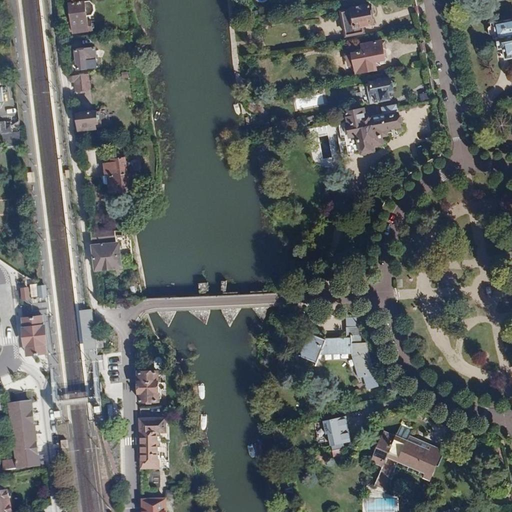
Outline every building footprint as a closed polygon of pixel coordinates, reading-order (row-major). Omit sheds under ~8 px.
[(86,1),(71,2),(74,32),(94,30),(92,15),(87,16),(86,1)] [(367,30),(366,26),(378,23),(374,4),(350,9),(354,28),(355,28),(356,32),(367,30)] [(507,62),(511,60),(511,21),(487,26),(490,42),(494,41),(497,56),(505,54),(507,62)] [(384,41),(365,45),(366,52),(356,54),(360,72),(379,68),(377,62),(388,59),(384,41)] [(94,47),(76,49),(78,68),(96,66),(94,47)] [(90,88),(89,73),(67,75),(68,79),(70,82),(76,82),(77,90),(90,88)] [(377,94),(378,102),(393,99),(391,92),(395,91),(392,79),(373,83),(375,95),(377,94)] [(383,139),(390,138),(388,131),(391,131),(403,128),(398,107),(387,109),(388,118),(370,122),(368,111),(349,115),(354,139),(361,138),(364,156),(376,153),(375,147),(384,144),(383,139)] [(97,110),(78,113),(80,129),(98,127),(97,122),(99,121),(97,110)] [(9,121),(0,121),(0,132),(0,133),(11,133),(12,133),(11,125),(10,121),(9,121)] [(105,160),(107,174),(103,174),(105,184),(112,183),(113,192),(132,189),(127,156),(105,160)] [(88,230),(94,272),(122,269),(119,242),(114,233),(88,230)] [(154,311),(157,311),(158,312),(168,326),(176,312),(176,311),(182,310),(190,310),(191,312),(206,325),(209,312),(209,309),(221,309),(221,311),(229,327),(240,310),(240,308),(250,308),(252,308),(252,309),(263,322),(269,308),(269,307),(279,306),(279,305),(280,303),(281,300),(283,295),(283,294),(284,293),(269,293),(269,291),(251,292),(251,294),(249,294),(238,294),(238,292),(227,292),(227,281),(220,281),(220,292),(219,292),(220,295),(213,295),(208,296),(208,295),(208,283),(198,283),(199,296),(189,296),(175,297),(175,296),(157,296),(157,298),(143,298),(143,299),(144,301),(145,306),(147,310),(147,312),(147,313),(154,311)] [(46,285),(38,285),(39,298),(47,297),(46,285)] [(28,287),(20,288),(21,300),(29,299),(28,287)] [(81,310),(80,311),(84,350),(85,349),(92,349),(97,348),(92,309),(89,309),(87,310),(81,310)] [(25,318),(20,318),(21,327),(21,328),(20,328),(22,348),(24,348),(23,349),(24,358),(34,357),(33,356),(37,355),(37,356),(47,355),(46,346),(47,346),(45,325),(43,325),(42,316),(33,317),(33,318),(29,318),(29,317),(25,318)] [(356,337),(329,339),(312,333),(304,356),(320,363),(324,354),(358,352),(363,376),(378,373),(371,340),(365,341),(364,333),(355,334),(356,337)] [(295,371),(296,358),(286,358),(285,371),(295,371)] [(57,417),(60,417),(60,411),(60,406),(60,404),(64,404),(66,404),(66,408),(76,407),(84,406),(88,406),(88,402),(91,401),(94,401),(94,402),(94,407),(94,413),(97,413),(100,413),(100,407),(100,402),(100,397),(100,396),(100,395),(100,394),(99,393),(99,392),(99,391),(99,390),(99,389),(99,388),(99,387),(99,386),(99,385),(99,384),(99,383),(99,382),(98,378),(98,377),(98,376),(98,375),(98,374),(98,373),(98,372),(98,371),(98,370),(98,369),(98,368),(98,367),(97,366),(97,365),(97,364),(95,364),(94,364),(94,365),(94,366),(94,367),(94,368),(94,369),(94,370),(94,371),(94,372),(94,373),(94,374),(94,375),(94,376),(94,377),(95,377),(95,378),(95,382),(95,383),(95,384),(95,385),(95,386),(95,387),(95,388),(95,389),(96,390),(96,391),(96,392),(96,393),(96,394),(96,395),(96,396),(96,397),(91,398),(87,398),(87,394),(83,394),(75,395),(65,396),(65,400),(64,400),(57,401),(57,400),(57,399),(57,398),(57,397),(57,396),(57,395),(57,394),(57,393),(57,392),(57,391),(57,390),(56,389),(56,388),(56,387),(56,386),(56,382),(56,381),(56,380),(56,379),(56,378),(56,377),(56,376),(55,375),(55,374),(55,373),(55,372),(55,371),(55,370),(55,369),(55,368),(53,368),(51,368),(51,369),(51,370),(51,371),(51,372),(51,373),(52,373),(52,374),(52,375),(52,376),(52,377),(52,378),(52,379),(52,380),(52,381),(52,382),(52,386),(53,387),(53,388),(53,389),(53,390),(53,391),(53,392),(53,393),(53,394),(53,395),(53,396),(53,397),(53,398),(53,399),(54,399),(54,400),(54,401),(54,407),(54,411),(54,418),(57,417)] [(136,372),(135,372),(135,382),(135,383),(135,387),(135,391),(135,394),(135,396),(135,404),(136,404),(137,404),(142,404),(152,404),(157,404),(158,404),(158,396),(158,394),(158,391),(158,387),(158,383),(158,382),(158,372),(157,372),(152,372),(150,372),(143,372),(142,372),(137,372),(136,372)] [(32,400),(8,403),(16,469),(40,466),(32,400)] [(350,461),(346,441),(355,439),(350,415),(330,419),(332,432),(335,431),(337,443),(332,444),(336,464),(350,461)] [(140,418),(139,418),(139,435),(139,438),(139,444),(140,447),(140,453),(140,455),(140,461),(140,469),(141,469),(158,469),(158,435),(158,434),(166,433),(166,418),(140,418)] [(374,460),(441,489),(456,452),(422,437),(420,443),(411,439),(416,426),(404,421),(399,434),(388,429),(374,460)] [(375,487),(385,490),(390,473),(380,470),(375,487)] [(0,511),(12,511),(8,490),(0,491),(0,511)] [(166,498),(141,499),(141,511),(140,511),(166,511),(166,498)]
